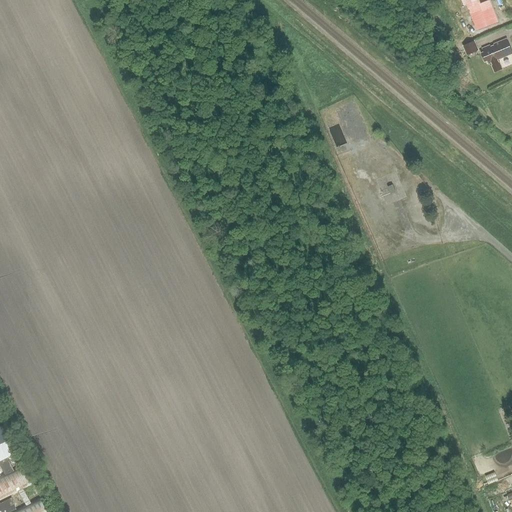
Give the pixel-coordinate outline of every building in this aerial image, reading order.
[(480,0),(468,5),(470,9),(482,4),(480,0)] [(478,31),(499,23),(491,1),(482,4),(470,9),(478,31)] [(497,60),(511,54),(511,50),(507,39),(483,49),(484,52),(482,53),(485,62),(488,61),(489,64),(492,63),(493,65),(492,66),(494,72),(502,69),(500,62),(498,63),(497,60)] [(477,50),(474,41),(463,45),(466,55),(477,50)] [(395,192),(391,185),(386,187),(390,195),(395,192)] [(1,426),(0,426),(0,467),(4,476),(0,478),(0,500),(17,492),(22,489),(31,485),(22,467),(14,472),(7,458),(15,453),(1,426)] [(494,473),(485,477),(489,484),(497,481),(494,473)] [(45,511),(39,498),(30,503),(22,489),(17,492),(25,505),(11,511),(45,511)] [(11,498),(0,503),(0,511),(9,511),(15,509),(13,505),(14,504),(11,498)]
